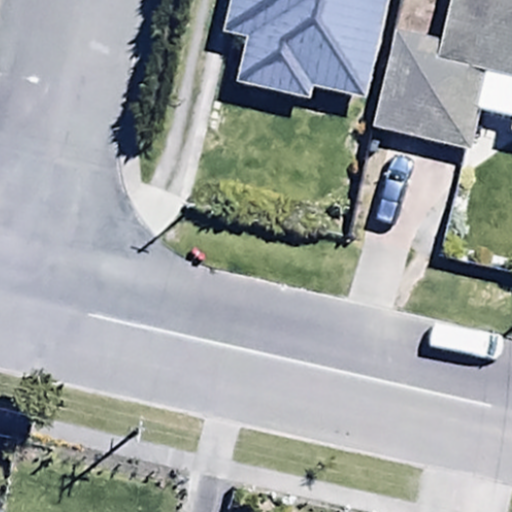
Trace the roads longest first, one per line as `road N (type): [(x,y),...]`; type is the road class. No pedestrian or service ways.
road 1 (residential): [(4,296),(511,414)]
road 2 (residential): [(70,0),(4,296)]
